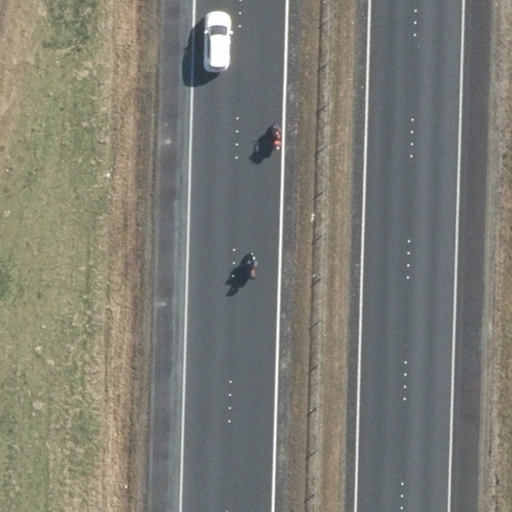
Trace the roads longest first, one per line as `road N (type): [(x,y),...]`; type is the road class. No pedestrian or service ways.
road 1 (motorway): [(415,0),(401,511)]
road 2 (motorway): [(232,511),(245,0)]
